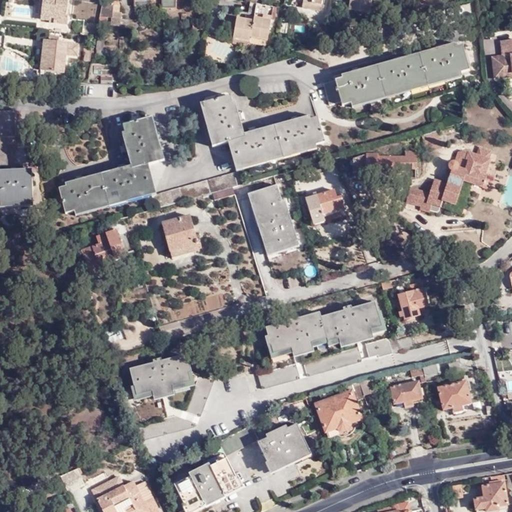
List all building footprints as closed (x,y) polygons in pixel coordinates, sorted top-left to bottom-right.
[(47,0),(47,3),(45,20),(57,22),(57,25),(71,26),(74,0),(47,0)] [(162,0),(163,11),(174,10),(174,9),(176,9),(176,0),(162,0)] [(305,0),(305,3),(304,8),(322,12),(324,0),(305,0)] [(353,0),(353,3),(351,12),(373,15),(374,0),(353,0)] [(268,42),(274,8),(263,6),(251,4),(249,14),(256,15),(263,17),(263,19),(255,18),(247,17),(247,20),(239,19),(235,40),(250,43),(251,40),(267,42),(268,42)] [(109,7),(103,6),(100,22),(106,23),(109,7)] [(123,13),(115,13),(114,31),(120,31),(120,26),(122,27),(123,13)] [(204,19),(194,19),(194,30),(204,30),(204,19)] [(319,35),(327,33),(324,23),(316,26),(319,35)] [(80,56),(82,43),(50,40),(47,70),(67,72),(69,55),(80,56)] [(105,41),(99,40),(97,57),(112,58),(113,49),(105,48),(105,41)] [(234,47),(249,49),(250,46),(250,43),(235,40),(234,47)] [(251,40),(250,43),(250,46),(266,49),(267,42),(251,40)] [(511,40),(498,42),(500,57),(490,58),(492,79),(510,77),(510,74),(511,73),(511,40)] [(460,72),(469,70),(462,43),(453,45),(452,42),(340,74),(341,76),(334,78),(341,105),(350,102),(351,107),(461,76),(460,72)] [(215,146),(231,141),(239,171),(319,148),(318,144),(327,141),(320,116),(312,118),(311,115),(246,133),(234,93),(203,102),(215,146)] [(15,110),(0,110),(0,167),(8,168),(7,136),(16,136),(15,110)] [(125,131),(134,164),(68,182),(68,184),(60,186),(67,212),(76,209),(78,214),(151,195),(159,193),(151,163),(167,159),(155,115),(126,123),(128,130),(125,131)] [(442,134),(429,137),(431,149),(445,145),(442,134)] [(379,158),(379,155),(367,155),(354,159),(353,173),(378,175),(378,170),(416,169),(417,153),(406,153),(406,158),(379,158)] [(490,160),(469,153),(466,162),(469,163),(467,170),(460,168),(460,166),(459,164),(458,163),(456,162),(455,162),(453,162),(451,163),(450,165),(449,167),(450,169),(450,170),(452,172),(453,173),(446,192),(433,188),(430,195),(410,189),(406,202),(425,208),(424,212),(433,215),(437,206),(441,207),(443,201),(457,206),(465,184),(472,186),(483,189),(486,179),(484,179),(490,160)] [(511,164),(500,203),(511,207),(511,164)] [(0,168),(0,207),(36,206),(34,168),(0,168)] [(155,210),(215,194),(234,188),(239,187),(235,172),(159,193),(151,195),(155,210)] [(486,179),(483,189),(488,191),(491,181),(486,179)] [(443,201),(441,207),(440,209),(462,216),(472,186),(465,184),(457,206),(443,201)] [(293,239),(279,187),(254,195),(269,246),(293,239)] [(236,196),(234,188),(215,194),(217,201),(236,196)] [(336,208),(344,205),(344,204),(346,203),(346,201),(343,201),(342,197),(338,198),(336,191),(305,199),(310,217),(322,214),(337,210),(336,208)] [(323,217),(346,211),(344,205),(336,208),(337,210),(322,214),(323,217)] [(312,224),(324,221),(323,217),(322,214),(310,217),(312,224)] [(195,245),(198,251),(202,250),(201,247),(205,246),(203,241),(201,242),(200,239),(199,240),(190,216),(163,225),(173,252),(195,245)] [(116,232),(106,235),(107,241),(81,250),(88,269),(99,266),(98,263),(121,256),(116,243),(120,242),(116,232)] [(195,245),(173,252),(175,259),(198,251),(195,245)] [(412,291),(400,295),(403,306),(400,306),(403,316),(406,315),(407,319),(421,315),(419,309),(430,306),(425,288),(423,288),(422,283),(411,286),(412,291)] [(292,353),(293,357),(313,351),(312,346),(326,342),(327,346),(339,343),(340,348),(374,338),(372,333),(386,330),(380,311),(377,311),(374,301),(352,307),(351,304),(341,307),(342,310),(320,316),(319,311),(295,318),(294,315),(285,318),(286,321),(267,326),(270,335),(267,336),(273,358),(292,353)] [(463,313),(467,323),(474,321),(470,311),(463,313)] [(413,336),(397,340),(400,352),(416,347),(413,336)] [(389,355),(400,352),(397,340),(365,349),(368,360),(376,358),(376,360),(390,357),(389,355)] [(358,351),(307,365),(310,377),(361,364),(358,351)] [(186,376),(195,373),(193,365),(189,366),(187,358),(165,363),(165,361),(157,363),(158,365),(133,372),(139,393),(155,389),(156,392),(176,387),(175,384),(187,380),(186,376)] [(423,369),(425,376),(426,380),(454,373),(451,362),(423,369)] [(297,367),(260,377),(264,390),(300,379),(297,367)] [(414,379),(425,376),(423,369),(423,367),(411,370),(414,379)] [(216,383),(202,378),(189,409),(203,414),(216,383)] [(376,389),(373,380),(362,383),(366,392),(376,389)] [(467,382),(439,389),(444,410),(454,408),(455,413),(465,411),(463,406),(473,404),(467,382)] [(366,392),(362,383),(355,385),(358,395),(366,392)] [(404,412),(415,410),(414,404),(413,402),(423,399),(419,383),(389,391),(393,407),(402,405),(403,407),(404,412)] [(393,407),(389,391),(386,391),(391,410),(403,407),(402,405),(393,407)] [(327,432),(364,419),(355,394),(334,401),(333,398),(317,404),(327,432)] [(180,414),(137,426),(143,440),(192,428),(194,420),(180,414)] [(357,429),(366,425),(364,419),(327,432),(329,438),(337,435),(337,436),(340,437),(343,437),(346,437),(349,437),(351,435),(354,433),(355,431),(357,429)] [(265,471),(310,451),(299,425),(280,434),(277,429),(270,433),(272,438),(254,446),(265,471)] [(395,425),(395,434),(408,434),(408,425),(395,425)] [(227,490),(226,487),(232,484),(221,458),(252,443),(245,427),(214,443),(218,452),(210,456),(213,465),(200,471),(198,466),(190,469),(192,474),(174,483),(184,505),(190,503),(192,506),(201,502),(201,504),(220,496),(219,493),(227,490)] [(358,444),(347,448),(352,461),(362,457),(358,444)] [(86,486),(78,468),(61,475),(69,493),(86,486)] [(475,499),(478,510),(508,503),(503,475),(481,478),(482,482),(485,482),(485,485),(479,487),(481,497),(475,499)] [(118,490),(107,494),(103,486),(94,490),(103,511),(159,511),(146,480),(119,492),(118,490)] [(171,483),(184,511),(186,511),(184,505),(174,483),(171,483)] [(463,485),(454,486),(457,500),(466,499),(463,485)] [(411,510),(408,501),(392,506),(393,508),(389,509),(388,508),(386,508),(385,508),(383,509),(383,510),(380,511),(420,511),(419,508),(411,510)]
